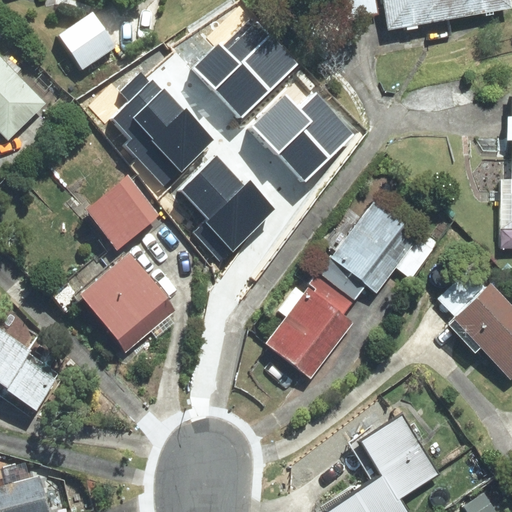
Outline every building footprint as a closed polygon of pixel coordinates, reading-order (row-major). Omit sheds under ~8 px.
[(382,13),(379,0),(348,0),(352,18),(382,13)] [(510,0),(383,0),(388,27),(511,5),(510,0)] [(93,16),(60,37),(82,71),(115,50),(93,16)] [(190,69),(237,119),(295,64),(252,19),(223,47),(219,42),(190,69)] [(50,105),(0,51),(0,123),(14,139),(50,105)] [(164,191),(218,140),(187,108),(185,110),(164,89),(163,91),(153,80),(150,83),(141,73),(122,92),(130,100),(109,121),(127,139),(120,146),(164,191)] [(248,125),(304,183),(355,134),(316,94),(300,109),(283,91),(248,125)] [(221,264),(277,209),(251,181),(245,187),(214,155),(177,190),(205,219),(190,233),(221,264)] [(136,183),(98,208),(125,250),(164,224),(136,183)] [(375,202),(320,269),(356,298),(366,285),(376,292),(420,238),(375,202)] [(132,257),(82,299),(125,350),(175,308),(132,257)] [(351,305),(315,276),(308,285),(312,288),(267,344),(307,377),(354,318),(346,312),(351,305)] [(511,310),(489,285),(456,315),(511,375),(511,310)] [(60,378),(0,337),(0,394),(34,417),(60,378)] [(407,415),(368,439),(404,498),(443,475),(407,415)] [(408,511),(386,476),(330,510),(331,511),(408,511)] [(51,511),(44,481),(0,491),(0,511),(51,511)] [(496,511),(485,493),(462,507),(465,511),(496,511)]
